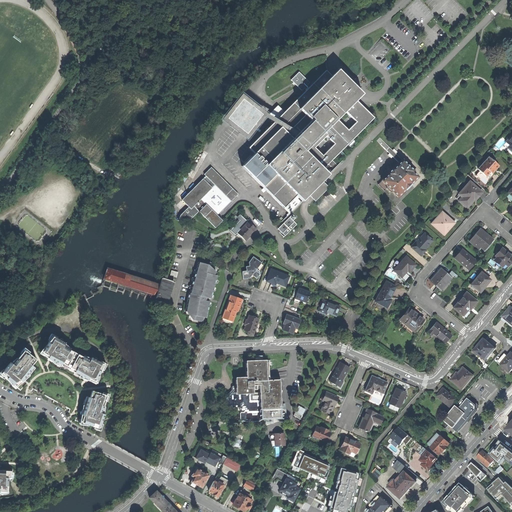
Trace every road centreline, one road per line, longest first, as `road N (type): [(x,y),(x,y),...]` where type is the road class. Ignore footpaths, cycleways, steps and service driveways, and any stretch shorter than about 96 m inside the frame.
road 1 (residential): [(265,347),(206,353),(160,477)]
road 2 (residential): [(160,477),(67,428),(39,403),(0,390)]
road 3 (residential): [(478,212),(415,287),(470,336)]
road 4 (track): [(0,195),(77,85),(82,64)]
road 5 (residential): [(470,336),(425,382),(366,358)]
